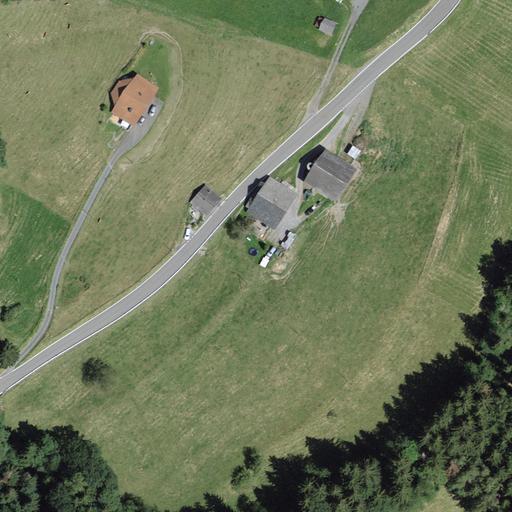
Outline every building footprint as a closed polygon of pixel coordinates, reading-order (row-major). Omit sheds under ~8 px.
[(320,28),(319,30),(334,36),(339,23),(325,17),(324,19),(320,17),(316,26),(320,28)] [(135,126),(160,87),(138,73),(135,78),(119,80),(111,93),(115,106),(111,112),(135,126)] [(328,151),(308,181),(335,199),(355,168),(328,151)] [(270,179),(249,211),(274,227),(295,195),(270,179)] [(207,187),(193,202),(206,214),(220,199),(207,187)]
